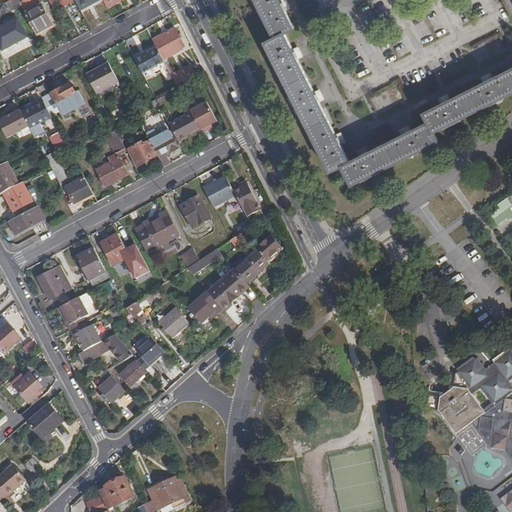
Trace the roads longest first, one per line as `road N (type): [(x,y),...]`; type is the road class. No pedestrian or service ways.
road 1 (residential): [(263,130),(2,264)]
road 2 (tertiary): [(329,263),(511,130)]
road 3 (residential): [(2,264),(104,453)]
road 4 (residential): [(0,92),(175,0)]
road 5 (tertiary): [(329,263),(263,130)]
road 6 (tertiary): [(263,130),(197,0)]
road 7 (tertiary): [(243,402),(307,281)]
